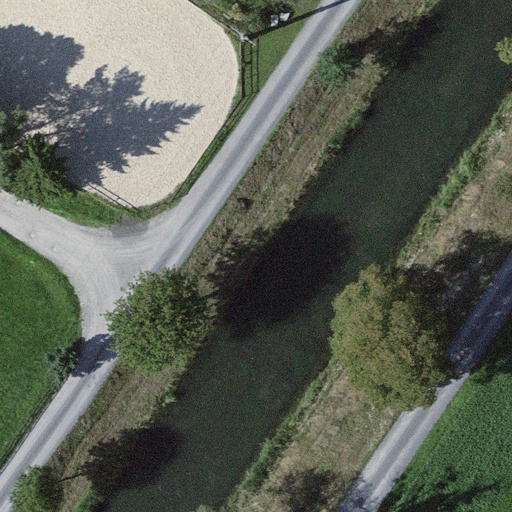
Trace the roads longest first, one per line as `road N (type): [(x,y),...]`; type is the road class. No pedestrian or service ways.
road 1 (track): [(349,0),(2,511)]
road 2 (track): [(511,285),(357,511)]
